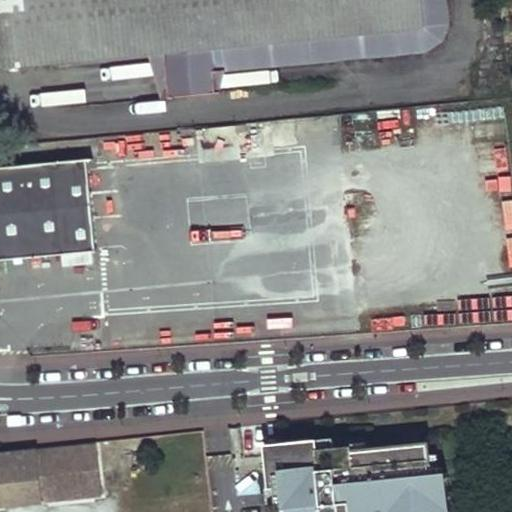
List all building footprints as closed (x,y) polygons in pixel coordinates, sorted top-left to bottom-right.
[(0,0),(0,45),(2,65),(151,50),(168,48),(173,94),(220,89),(218,72),(230,70),(424,48),(445,40),(452,21),(449,0),(0,0)] [(168,48),(151,50),(165,94),(173,94),(168,48)] [(225,88),(230,70),(218,72),(220,89),(225,88)] [(502,103),(426,106),(427,138),(471,137),(473,182),(505,181),(502,103)] [(0,259),(97,252),(89,158),(0,165),(0,259)] [(511,315),(511,285),(461,287),(461,317),(505,316),(505,315),(511,315)] [(319,436),(266,441),(270,485),(276,484),(278,511),(452,511),(447,470),(432,472),(429,442),(353,449),(353,444),(319,446),(319,436)] [(86,445),(92,495),(105,493),(99,444),(86,445)] [(0,504),(92,495),(86,445),(0,454),(0,504)]
